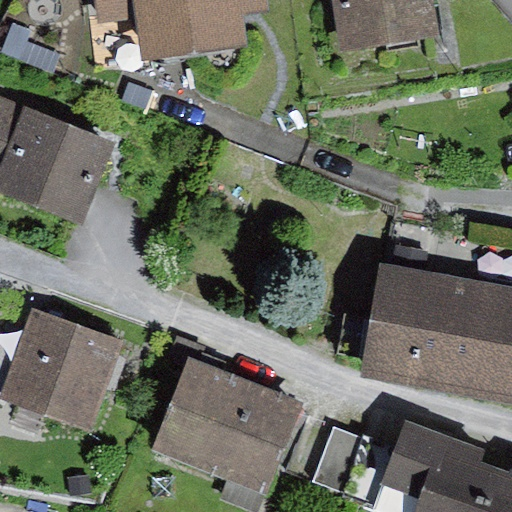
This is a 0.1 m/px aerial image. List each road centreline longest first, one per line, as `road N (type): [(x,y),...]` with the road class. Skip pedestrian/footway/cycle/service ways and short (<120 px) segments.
road 1 (residential): [(511,450),(0,273)]
road 2 (residential): [(511,211),(393,191)]
